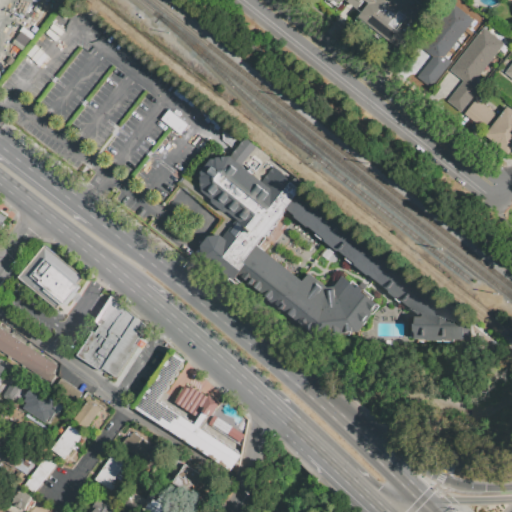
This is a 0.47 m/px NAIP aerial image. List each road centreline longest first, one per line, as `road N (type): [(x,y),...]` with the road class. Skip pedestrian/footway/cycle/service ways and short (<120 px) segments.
road 1 (primary): [(300,381),(96,216)]
road 2 (residential): [(379,96),(260,0)]
road 3 (primary): [(96,216),(0,139)]
